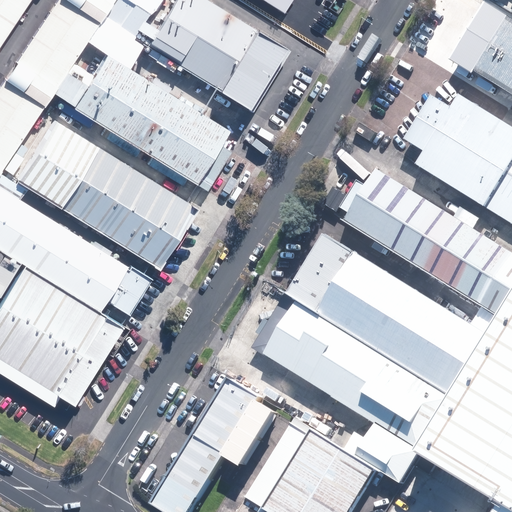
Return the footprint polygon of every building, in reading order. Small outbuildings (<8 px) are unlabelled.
[(0,174),(114,0),(58,0),(0,90),(0,174)] [(0,0),(0,42),(27,0),(0,0)] [(280,51),(200,0),(172,0),(140,52),(239,115),(280,51)] [(246,0),(280,23),(295,0),(246,0)] [(511,26),(486,10),(458,56),(477,68),(465,87),(511,116),(511,26)] [(230,132),(107,54),(93,75),(75,64),(55,94),(197,184),(230,132)] [(511,125),(466,99),(420,176),(511,229),(511,125)] [(88,141),(56,121),(17,183),(161,272),(192,222),(199,210),(88,141)] [(501,328),(511,310),(511,250),(379,173),(342,235),(501,328)] [(25,267),(125,328),(149,286),(0,190),(0,250),(22,265),(25,267)] [(497,336),(331,233),(295,294),(304,299),(461,396),(497,336)] [(22,265),(0,250),(0,297),(1,298),(22,265)] [(125,328),(25,267),(0,305),(0,373),(55,408),(60,399),(76,407),(125,328)] [(406,484),(461,396),(304,299),(271,352),(383,422),(361,456),(321,430),(271,510),(274,511),(357,511),(384,470),(406,484)] [(511,499),(511,317),(431,449),(511,499)] [(255,401),(228,385),(225,383),(154,503),(169,511),(186,511),(220,455),(236,464),(268,408),(255,401)] [(321,430),(301,417),(241,511),(269,511),(271,510),(321,430)]
